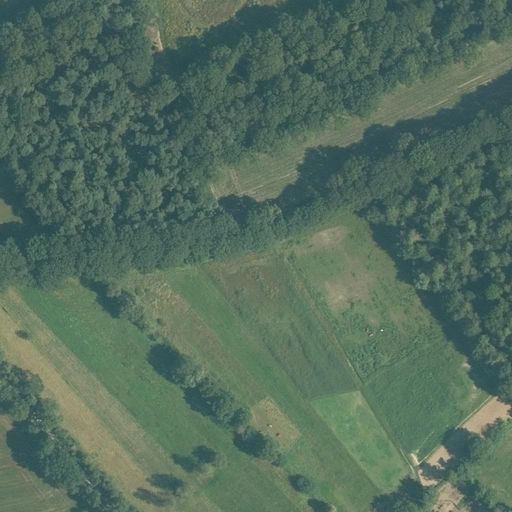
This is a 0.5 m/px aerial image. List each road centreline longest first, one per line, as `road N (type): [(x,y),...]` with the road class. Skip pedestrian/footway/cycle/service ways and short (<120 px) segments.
road 1 (track): [(367,177),(251,229),(0,270)]
road 2 (track): [(115,511),(0,376)]
road 3 (track): [(511,113),(367,177)]
